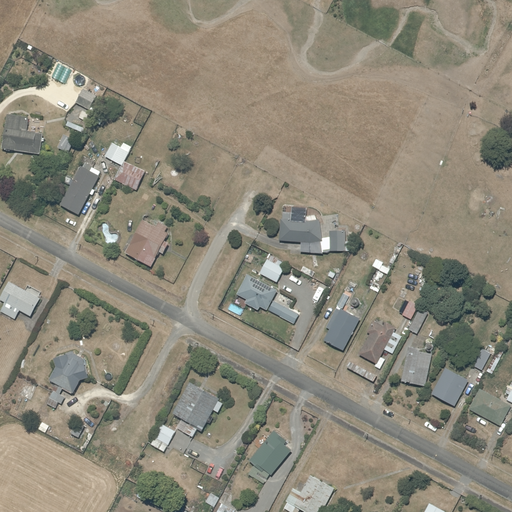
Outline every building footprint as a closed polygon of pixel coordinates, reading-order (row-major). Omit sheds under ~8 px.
[(99,96),(84,88),(77,102),(92,110),(99,96)] [(31,115),(9,112),(3,148),(37,153),(40,133),(29,131),(31,115)] [(107,156),(123,164),(125,160),(126,161),(133,146),(125,142),(123,147),(114,142),(107,156)] [(126,161),(125,160),(123,164),(116,179),(139,190),(148,171),(126,161)] [(101,175),(82,165),(62,204),(81,214),(101,175)] [(295,212),(284,211),(282,240),(303,241),(302,252),(335,253),(335,250),(347,251),(348,230),(332,230),(332,237),(323,237),(323,221),(295,219),(295,212)] [(158,227),(145,220),(128,253),(154,266),(171,233),(167,231),(170,226),(161,222),(158,227)] [(286,268),(269,259),(262,273),(279,282),(286,268)] [(280,290),(249,274),(235,302),(245,308),(247,303),(261,310),(263,307),(296,323),(301,313),(274,300),(280,290)] [(42,298),(10,281),(1,299),(6,301),(1,310),(16,318),(21,309),(33,315),(42,298)] [(420,305),(411,300),(403,314),(412,319),(420,305)] [(430,312),(421,307),(411,326),(419,331),(430,312)] [(362,318),(342,308),(326,340),(345,350),(362,318)] [(388,326),(375,319),(369,331),(371,332),(360,353),(379,363),(386,349),(393,353),(402,335),(395,331),(398,327),(390,323),(388,326)] [(433,353),(410,348),(403,381),(427,385),(433,353)] [(492,352),(483,348),(474,365),(484,370),(492,352)] [(87,360),(76,353),(73,358),(72,355),(58,358),(59,366),(51,379),(75,394),(84,380),(91,379),(90,363),(84,364),(87,360)] [(501,357),(495,354),(487,370),(493,373),(501,357)] [(469,379),(447,368),(433,393),(456,405),(469,379)] [(175,412),(183,417),(179,426),(197,436),(202,427),(205,428),(216,408),(221,411),(226,401),(191,382),(175,412)] [(511,407),(511,404),(482,389),(471,408),(503,425),(511,407)] [(66,396),(54,390),(47,403),(67,414),(70,407),(63,403),(66,396)] [(176,431),(163,423),(152,443),(165,451),(176,431)] [(251,460),(256,464),(247,475),(262,487),(273,474),(294,449),(287,443),(290,440),(277,429),(251,460)] [(323,511),(337,488),(313,475),(304,492),(295,487),(288,500),(284,507),(292,511),(323,511)]
